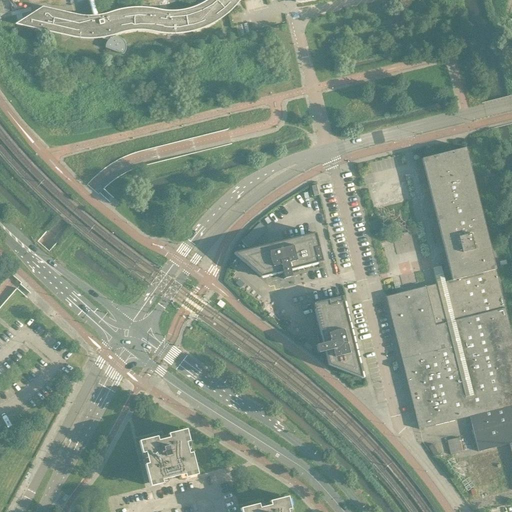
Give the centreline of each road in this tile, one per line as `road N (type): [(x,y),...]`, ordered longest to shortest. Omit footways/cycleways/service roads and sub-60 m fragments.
road 1 (unclassified): [(466,511),(395,419),(327,151)]
road 2 (secondary): [(364,511),(300,444),(141,332)]
road 3 (secondary): [(130,349),(290,457),(348,511)]
road 4 (residential): [(327,151),(276,167),(218,206),(127,321)]
road 5 (residential): [(141,332),(219,228),(327,151)]
road 6 (residential): [(115,337),(20,511)]
road 7 (residential): [(41,511),(130,349)]
road 8 (secondary): [(127,321),(0,217)]
road 9 (secondary): [(0,231),(115,337)]
road 10 (residential): [(327,151),(466,114)]
road 11 (residential): [(327,151),(295,18)]
